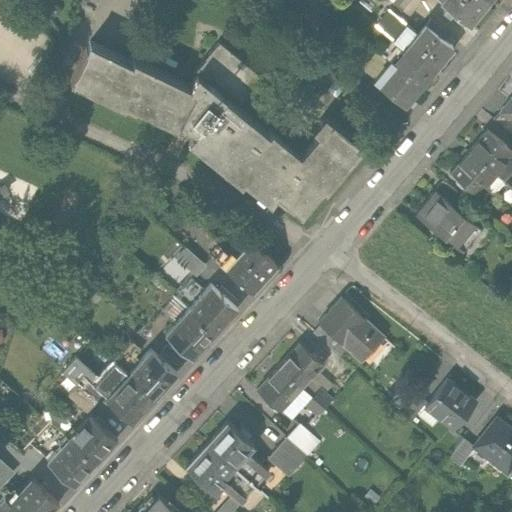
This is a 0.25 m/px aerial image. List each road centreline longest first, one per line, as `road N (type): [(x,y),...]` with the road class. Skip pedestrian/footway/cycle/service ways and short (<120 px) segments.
road 1 (residential): [(87,511),(327,249)]
road 2 (residential): [(327,249),(511,30)]
road 3 (residential): [(511,394),(327,249)]
